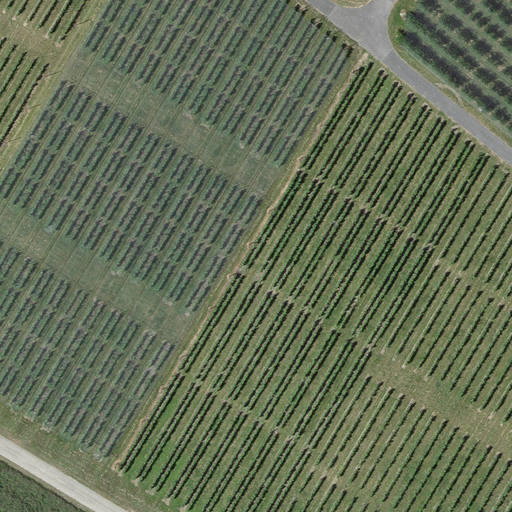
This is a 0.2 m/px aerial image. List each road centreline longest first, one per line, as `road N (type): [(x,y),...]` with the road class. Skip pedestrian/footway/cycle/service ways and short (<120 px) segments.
road 1 (track): [(319,0),(511,157)]
road 2 (unclassified): [(112,511),(0,443)]
